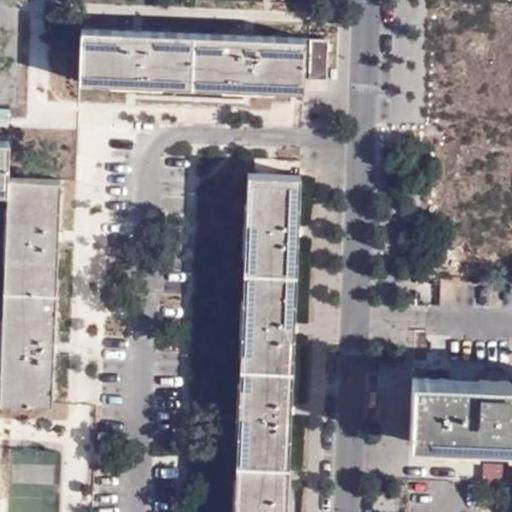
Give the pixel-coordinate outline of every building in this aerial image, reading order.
[(80,78),(191,82),(194,29),(138,27),(83,25),(80,78)] [(252,31),(194,29),(191,82),(303,86),(305,34),(252,31)] [(331,35),(312,34),(310,86),(328,87),(331,35)] [(299,171),(246,168),(242,264),(295,266),(296,227),(299,171)] [(59,175),(5,173),(4,206),(0,284),(54,287),(56,234),(62,234),(62,229),(62,222),(57,222),(59,175)] [(295,266),(242,264),(238,359),(290,361),(292,318),(295,266)] [(54,287),(0,284),(0,296),(0,395),(49,398),(51,347),(57,347),(58,342),(58,335),(52,335),(54,287)] [(290,361),(238,359),(234,454),(286,457),(288,409),(290,361)] [(511,377),(500,378),(414,376),(413,439),(511,442),(511,377)] [(286,457),(234,454),(231,511),(283,511),(284,507),(286,457)]
